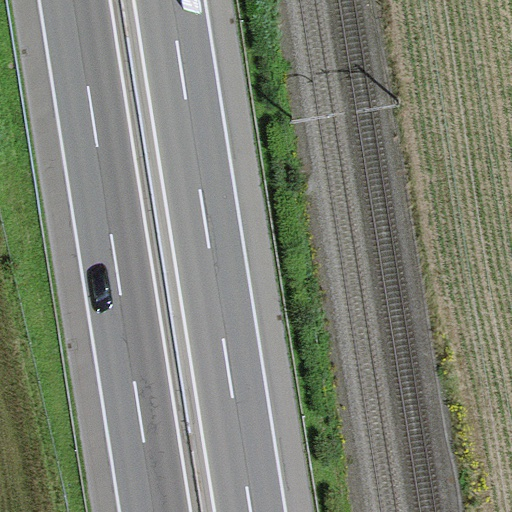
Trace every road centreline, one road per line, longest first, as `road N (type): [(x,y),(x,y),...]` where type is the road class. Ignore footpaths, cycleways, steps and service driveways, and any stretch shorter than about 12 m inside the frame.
road 1 (motorway): [(76,0),(156,511)]
road 2 (motorway): [(250,511),(170,0)]
